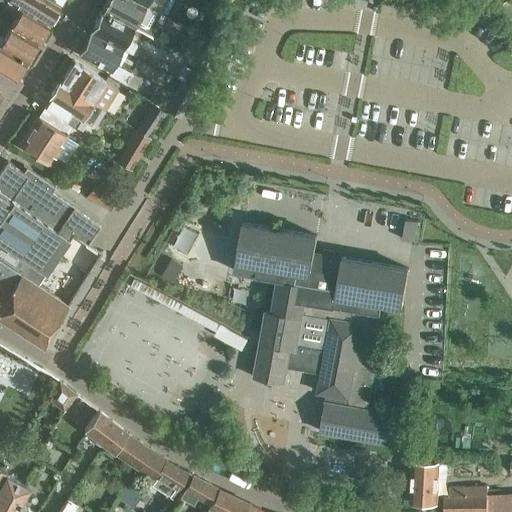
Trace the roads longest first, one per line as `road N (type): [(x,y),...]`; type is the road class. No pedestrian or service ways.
road 1 (residential): [(301,511),(202,469),(0,330)]
road 2 (residential): [(83,0),(0,132)]
